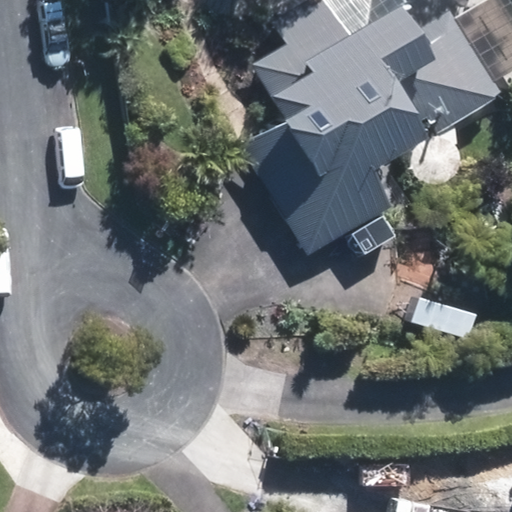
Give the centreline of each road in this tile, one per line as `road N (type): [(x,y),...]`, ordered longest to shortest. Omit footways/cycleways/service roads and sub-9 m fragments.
road 1 (residential): [(38,232),(101,261),(160,302),(176,324),(185,374),(180,395),(143,431),(93,440),(44,420),(31,400),(25,344)]
road 2 (residential): [(38,232),(0,12)]
